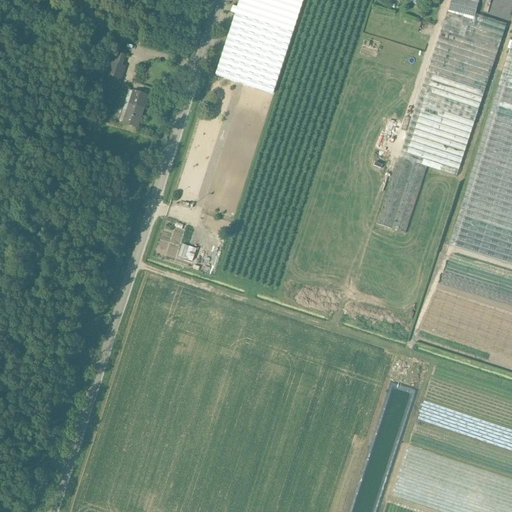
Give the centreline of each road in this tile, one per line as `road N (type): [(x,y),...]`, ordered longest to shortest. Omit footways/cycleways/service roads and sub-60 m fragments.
road 1 (unclassified): [(56,511),(219,0)]
road 2 (track): [(190,0),(177,36),(65,0)]
